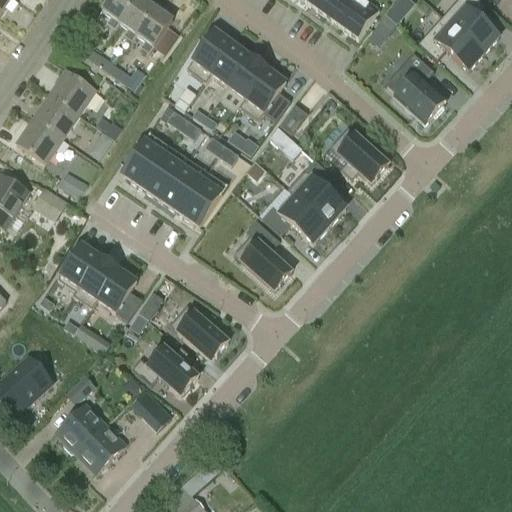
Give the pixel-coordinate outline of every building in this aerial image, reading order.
[(0,0),(0,19),(14,0),(13,0),(0,0)] [(114,35),(118,27),(136,0),(110,0),(100,15),(110,21),(106,28),(114,35)] [(131,46),(136,39),(154,12),(146,5),(150,0),(149,0),(136,0),(118,27),(127,34),(123,40),(131,46)] [(296,0),(308,8),(314,0),(296,0)] [(314,0),(308,8),(325,20),(339,0),(314,0)] [(359,0),(339,0),(325,20),(341,32),(363,2),(359,0)] [(395,0),(385,18),(401,27),(414,3),(407,0),(395,0)] [(472,0),(461,0),(442,21),(483,58),(499,40),(478,21),(486,12),(472,0)] [(363,2),(341,32),(358,44),(379,14),(363,2)] [(144,46),(140,52),(148,58),(152,51),(153,52),(172,25),(163,18),(167,13),(158,7),(154,12),(136,39),(144,46)] [(441,20),(432,11),(421,23),(411,14),(398,28),(418,46),(441,20)] [(442,21),(418,48),(437,65),(446,54),(468,75),(483,58),(442,21)] [(215,36),(187,74),(206,88),(211,80),(210,80),(233,49),(215,36)] [(92,67),(98,59),(79,45),(73,54),(92,67)] [(233,49),(210,80),(211,80),(228,93),(251,62),(250,61),(233,49)] [(92,67),(110,79),(115,71),(98,59),(92,67)] [(414,59),(386,89),(396,98),(394,101),(425,129),(433,119),(435,121),(445,111),(443,109),(445,107),(424,88),(434,77),(414,59)] [(251,62),(228,93),(245,105),(246,105),(268,75),(251,62)] [(126,91),(135,97),(143,83),(134,77),(131,82),(115,71),(110,79),(126,91)] [(65,75),(48,100),(78,121),(96,96),(65,75)] [(245,105),(239,113),(258,126),(264,119),(275,127),(290,107),(279,98),(286,88),(269,75),(268,75),(246,105),(245,105)] [(48,100),(31,124),(62,145),(78,121),(48,100)] [(179,103),(174,109),(185,116),(189,110),(179,103)] [(295,110),(280,131),(292,139),(307,119),(295,110)] [(197,115),(192,122),(202,128),(207,122),(197,115)] [(174,117),(167,127),(174,132),(181,121),(174,117)] [(181,121),(174,132),(180,136),(187,126),(181,121)] [(207,122),(202,128),(212,135),(217,128),(207,122)] [(31,124),(15,148),(46,169),(62,145),(31,124)] [(103,137),(113,143),(120,132),(118,131),(111,126),(103,137)] [(187,126),(180,136),(187,140),(194,130),(187,126)] [(194,130),(187,140),(194,145),(201,135),(194,130)] [(348,133),(330,153),(347,168),(340,175),(352,186),(359,178),(371,190),(389,170),(377,159),(369,152),(368,152),(348,133)] [(150,138),(121,180),(137,190),(137,191),(141,193),(169,151),(150,138)] [(212,142),(205,152),(212,157),(219,147),(212,142)] [(219,147),(212,157),(218,162),(225,151),(219,147)] [(169,151),(141,193),(146,197),(146,196),(160,206),(189,165),(169,151)] [(225,151),(218,162),(225,166),(232,156),(225,151)] [(232,156),(225,166),(232,171),(239,160),(232,156)] [(189,165),(160,206),(175,216),(179,219),(208,178),(189,165)] [(314,165),(288,194),(292,198),(329,232),(346,213),(334,202),(326,194),(326,195),(324,193),(333,182),(314,165)] [(254,169),(248,185),(268,192),(274,176),(254,169)] [(208,178),(179,219),(183,222),(184,222),(199,232),(227,191),(208,178)] [(0,180),(0,232),(4,235),(27,198),(0,180)] [(69,180),(62,192),(81,203),(88,191),(69,180)] [(44,193),(32,213),(54,227),(66,207),(44,193)] [(250,229),(260,220),(239,198),(229,207),(250,229)] [(271,212),(261,223),(281,241),(290,230),(292,232),(300,240),(300,239),(312,250),(329,232),(292,198),(276,216),(271,212)] [(250,242),(234,260),(275,297),(292,278),(280,267),(272,259),(272,260),(270,258),(279,247),(256,226),(246,238),(250,242)] [(82,250),(58,285),(75,297),(99,262),(82,250)] [(75,297),(73,301),(92,314),(98,306),(119,275),(100,261),(99,262),(75,297)] [(119,275),(98,306),(127,327),(142,306),(130,297),(137,287),(119,275)] [(153,298),(146,309),(156,315),(163,305),(153,298)] [(44,302),(40,309),(50,316),(55,309),(44,302)] [(146,309),(139,319),(145,324),(149,326),(156,315),(146,309)] [(187,311),(170,331),(211,367),(228,348),(216,337),(208,330),(187,311)] [(139,339),(149,326),(145,324),(139,319),(129,333),(139,339)] [(68,326),(63,333),(74,340),(79,333),(68,326)] [(141,365),(132,375),(151,392),(159,382),(161,384),(160,384),(169,392),(169,391),(181,402),(198,382),(185,371),(192,363),(181,353),(174,361),(164,353),(148,371),(141,365)] [(26,359),(0,383),(0,408),(13,423),(52,388),(26,359)] [(84,378),(65,400),(77,410),(96,389),(84,378)] [(145,392),(129,410),(158,436),(174,419),(145,392)] [(84,409),(52,440),(73,462),(105,430),(84,409)] [(105,430),(73,462),(93,483),(126,451),(105,430)] [(194,505),(192,501),(221,475),(212,464),(164,506),(169,511),(202,511),(196,504),(194,505)]
